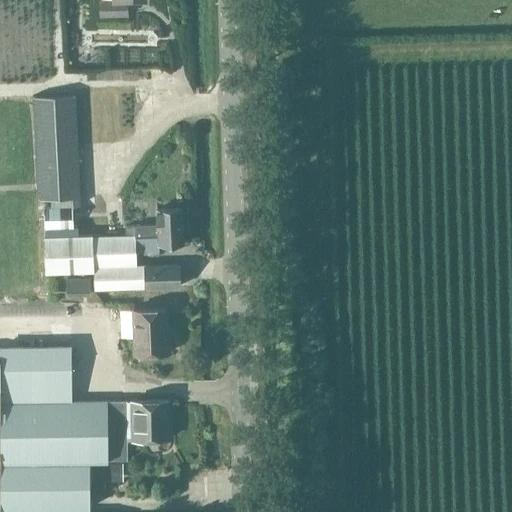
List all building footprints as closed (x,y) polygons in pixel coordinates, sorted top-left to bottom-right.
[(126,3),(148,3),(147,0),(100,0),(100,3),(99,3),(99,19),(126,18),(126,3)] [(70,203),(78,203),(73,95),(35,97),(40,201),(49,201),(49,206),(43,207),(44,227),(71,226),(70,203)] [(138,225),(139,245),(165,243),(164,223),(174,223),(172,192),(131,194),(133,225),(138,225)] [(92,235),(43,237),(45,272),(93,270),(94,290),(179,287),(178,264),(137,265),(137,253),(135,253),(135,236),(125,236),(124,234),(92,236),(92,235)] [(134,334),(133,307),(119,307),(120,334),(134,334)] [(166,309),(134,310),(135,321),(135,353),(170,352),(169,326),(166,326),(166,309)] [(89,456),(132,456),(131,439),(131,401),(72,402),(71,317),(0,318),(0,507),(90,507),(89,456)] [(167,401),(131,401),(131,439),(167,439),(167,401)]
